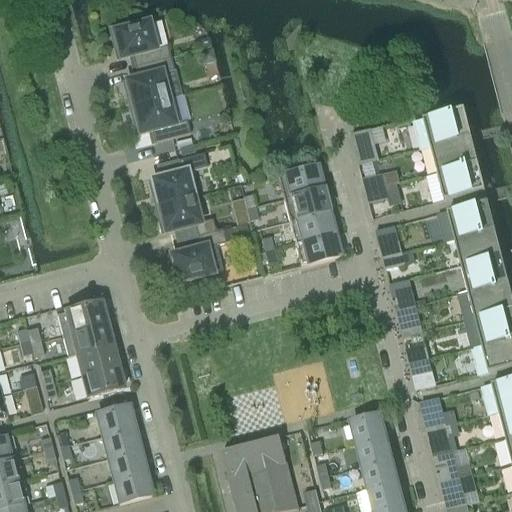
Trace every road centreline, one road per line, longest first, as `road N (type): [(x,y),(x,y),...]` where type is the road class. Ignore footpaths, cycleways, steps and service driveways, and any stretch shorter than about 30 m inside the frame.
road 1 (residential): [(121,270),(58,0)]
road 2 (residential): [(139,337),(375,275)]
road 3 (residential): [(436,511),(375,275)]
road 4 (residential): [(185,511),(139,337)]
road 5 (residential): [(375,275),(336,124)]
road 6 (residential): [(121,270),(0,301)]
